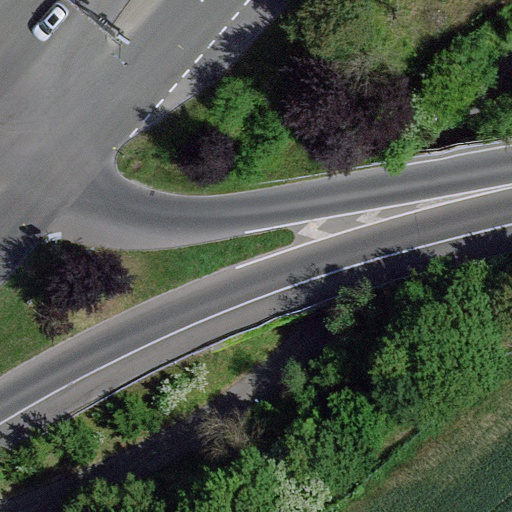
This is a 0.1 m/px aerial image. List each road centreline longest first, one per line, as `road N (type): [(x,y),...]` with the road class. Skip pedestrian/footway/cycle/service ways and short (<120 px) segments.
road 1 (motorway): [(0,405),(169,320),(511,201)]
road 2 (motorway): [(40,178),(122,216),(158,223),(511,173)]
road 3 (primary): [(40,178),(202,0)]
road 4 (motorway): [(14,45),(16,132),(40,178)]
